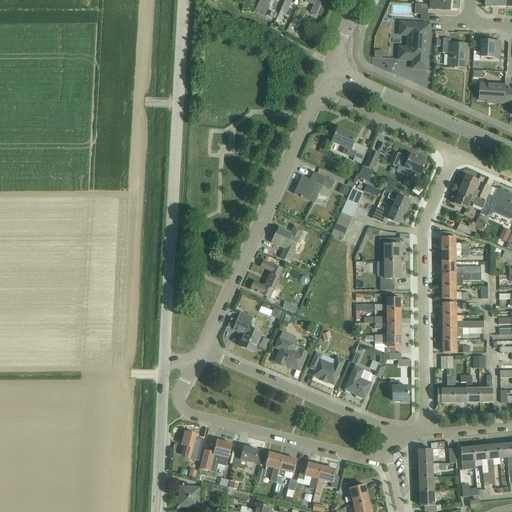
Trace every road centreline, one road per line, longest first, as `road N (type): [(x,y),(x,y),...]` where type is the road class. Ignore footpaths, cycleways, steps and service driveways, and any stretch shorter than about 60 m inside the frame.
road 1 (residential): [(164,361),(183,0)]
road 2 (residential): [(423,432),(421,233),(454,151)]
road 3 (tertiary): [(202,351),(317,93)]
road 4 (residential): [(386,457),(192,414),(178,391),(194,363)]
road 5 (residential): [(395,432),(202,351)]
road 6 (tertiary): [(511,148),(329,69)]
road 7 (tertiary): [(156,511),(164,361)]
road 8 (residential): [(454,151),(317,93)]
